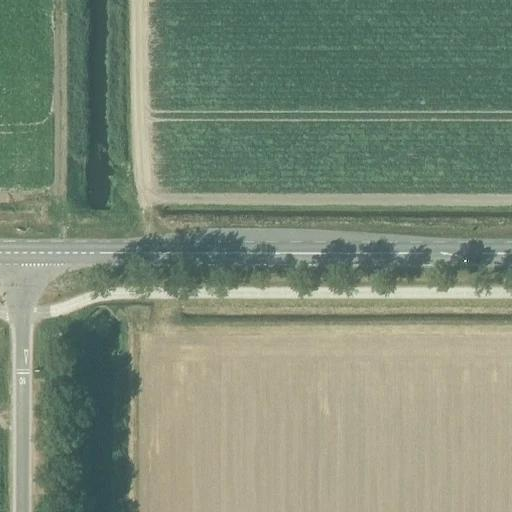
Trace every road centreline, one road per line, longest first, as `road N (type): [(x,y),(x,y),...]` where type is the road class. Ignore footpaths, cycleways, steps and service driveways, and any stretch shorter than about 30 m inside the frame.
road 1 (secondary): [(511,254),(20,254)]
road 2 (unclassified): [(21,511),(20,254)]
